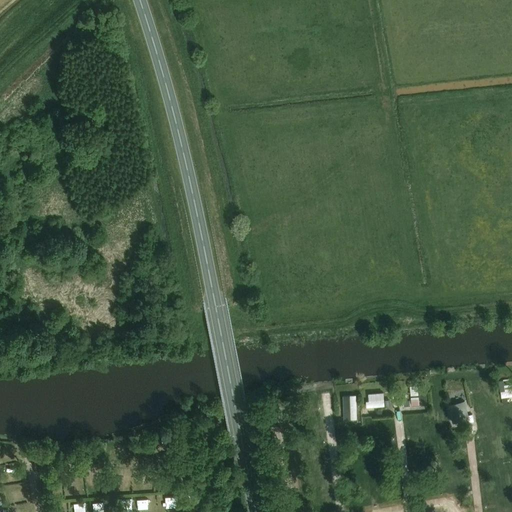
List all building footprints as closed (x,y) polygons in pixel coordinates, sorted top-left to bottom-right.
[(511,378),(500,380),(501,403),(511,402),(511,378)] [(425,382),(411,383),(412,395),(426,394),(425,382)] [(366,400),(367,406),(385,406),(385,391),(369,392),(369,400),(366,400)] [(350,394),(351,418),(358,418),(357,393),(350,394)] [(335,414),(334,398),(325,399),(326,411),(315,411),(316,429),(329,428),(328,414),(335,414)] [(446,406),(450,424),(467,420),(463,402),(446,406)] [(373,437),(373,453),(381,453),(382,437),(373,437)] [(15,473),(3,475),(4,481),(16,479),(15,473)] [(96,475),(97,489),(108,489),(107,474),(96,475)] [(17,490),(7,492),(9,503),(19,501),(17,490)] [(378,499),(399,498),(398,491),(378,492),(378,499)] [(81,511),(81,501),(72,501),(71,511),(81,511)] [(102,502),(95,502),(95,510),(103,509),(102,502)]
